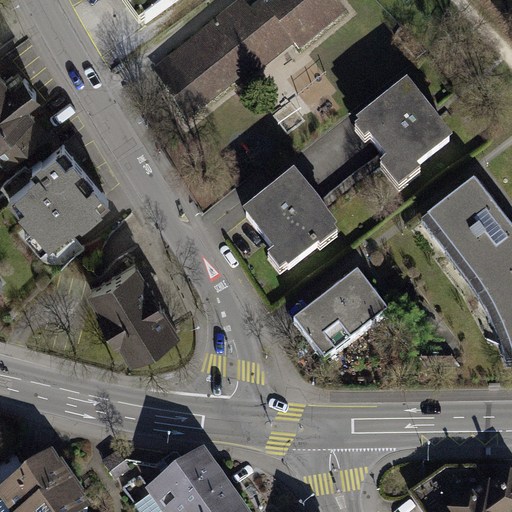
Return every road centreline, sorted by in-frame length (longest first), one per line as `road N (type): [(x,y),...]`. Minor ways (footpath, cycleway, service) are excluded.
road 1 (residential): [(229,420),(232,368),(214,287),(41,0)]
road 2 (tertiary): [(0,374),(135,408),(229,420)]
road 3 (tertiary): [(333,429),(511,425)]
